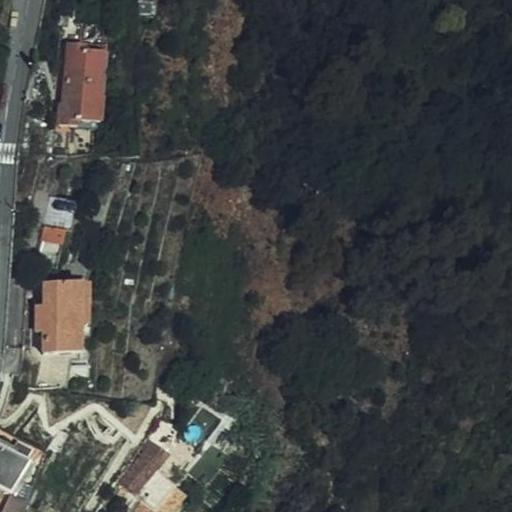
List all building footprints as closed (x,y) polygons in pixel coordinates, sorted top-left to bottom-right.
[(116,23),(117,24),(132,24),(132,14),(117,13),(116,23)] [(47,111),(64,111),(64,105),(88,106),(90,82),(86,82),(89,29),(56,27),(53,88),(49,88),(47,111)] [(54,223),(33,218),(29,232),(32,232),(51,237),(54,223)] [(31,348),(66,348),(67,319),(67,274),(32,274),(31,296),(25,296),(24,324),(32,324),(31,348)] [(67,274),(67,319),(75,320),(75,274),(67,274)] [(128,442),(108,467),(125,481),(145,457),(156,443),(141,430),(130,444),(128,442)] [(0,500),(1,498),(3,498),(25,461),(23,459),(29,448),(16,440),(9,451),(0,445),(0,500)] [(145,457),(125,481),(142,501),(147,495),(165,475),(145,457)] [(147,495),(142,501),(155,511),(177,486),(165,475),(147,495)] [(6,511),(18,511),(22,503),(11,498),(5,511),(6,511)] [(156,511),(155,511),(142,501),(136,511),(156,511)]
